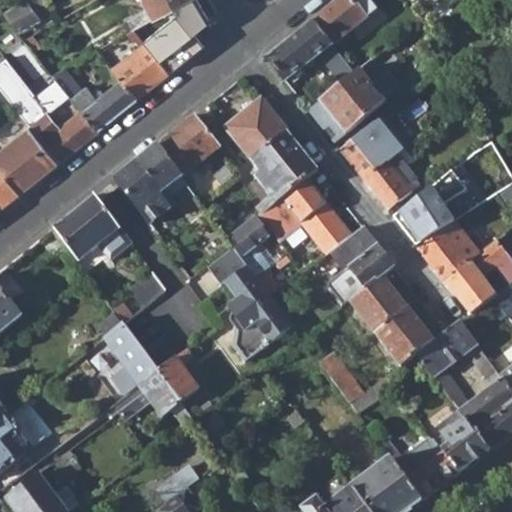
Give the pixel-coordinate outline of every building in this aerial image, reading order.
[(26,0),(1,15),(16,33),(39,20),(36,14),(48,7),(56,21),(91,0),(26,0)] [(197,0),(189,0),(175,8),(178,13),(144,41),(145,43),(168,72),(202,45),(208,20),(197,0)] [(146,0),(156,19),(175,8),(189,0),(146,0)] [(364,0),(339,0),(314,20),(333,44),(335,46),(374,13),(364,0)] [(285,83),(324,52),(333,44),(314,20),(266,59),(285,83)] [(168,72),(145,43),(113,69),(123,81),(137,97),(168,72)] [(356,72),(335,46),(333,44),(324,52),(347,80),(356,72)] [(0,91),(28,125),(58,160),(96,130),(80,111),(59,128),(46,113),(67,95),(54,79),(32,96),(3,60),(0,62),(0,91)] [(347,80),(320,101),(346,133),(386,101),(360,69),(356,72),(347,80)] [(67,95),(73,102),(85,93),(65,70),(52,77),(54,79),(67,95)] [(89,89),(85,93),(73,102),(80,111),(96,130),(137,97),(123,81),(99,101),(89,89)] [(227,128),(252,159),(287,130),(263,99),(227,128)] [(158,145),(182,177),(221,147),(195,115),(158,145)] [(383,117),(340,152),(364,182),(396,157),(408,147),(383,117)] [(58,160),(28,125),(0,147),(0,170),(18,192),(58,160)] [(257,209),(261,215),(308,181),(320,172),(287,130),(252,159),(279,193),(257,209)] [(511,181),(489,140),(470,155),(485,181),(474,190),(454,206),(455,208),(424,232),(434,244),(457,226),(511,182),(511,181)] [(182,177),(158,145),(138,160),(116,178),(119,182),(151,223),(179,202),(175,197),(170,191),(185,179),(182,177)] [(456,167),(474,190),(485,181),(470,155),(456,167)] [(364,182),(388,212),(413,194),(406,187),(415,180),(396,157),(364,182)] [(0,207),(18,192),(0,170),(0,207)] [(175,197),(189,186),(185,179),(170,191),(175,197)] [(352,236),(308,181),(261,215),(275,234),(280,241),(303,224),(327,255),(331,252),(352,236)] [(99,199),(95,195),(53,228),(79,263),(101,245),(113,260),(134,243),(99,199)] [(258,247),(275,234),(261,215),(255,220),(230,238),(233,242),(243,255),(248,261),(260,276),(273,266),(258,247)] [(443,281),(478,254),(457,226),(434,244),(421,254),(443,281)] [(335,278),(354,300),(385,277),(397,268),(364,227),(352,236),(331,252),(344,270),(335,278)] [(511,260),(495,240),(478,254),(443,281),(470,315),(495,297),(482,278),(496,268),(510,286),(511,284),(511,260)] [(223,270),(243,255),(233,242),(215,258),(223,270)] [(260,276),(248,261),(226,278),(238,292),(228,300),(243,319),(234,325),(233,341),(246,357),(294,321),(272,293),(260,276)] [(169,286),(155,268),(132,287),(146,305),(169,286)] [(352,301),(376,334),(410,309),(385,277),(354,300),(352,301)] [(294,321),(306,335),(318,326),(285,283),(272,293),(294,321)] [(511,319),(511,284),(510,286),(495,297),(511,319)] [(0,331),(20,316),(0,289),(0,331)] [(112,308),(123,323),(132,315),(122,302),(112,308)] [(418,354),(436,341),(410,309),(376,334),(401,366),(418,354)] [(418,354),(435,377),(445,370),(467,353),(478,344),(462,321),(436,341),(418,354)] [(105,337),(141,386),(159,372),(123,323),(105,337)] [(500,373),(478,344),(467,353),(493,385),(503,377),(500,373)] [(159,372),(182,403),(212,380),(189,349),(159,372)] [(326,371),(350,403),(363,394),(339,362),(326,371)] [(511,364),(500,373),(503,377),(511,389),(511,364)] [(435,377),(460,410),(470,402),(445,370),(435,377)] [(141,386),(163,417),(182,403),(159,372),(141,386)] [(363,394),(350,403),(357,412),(395,384),(388,375),(363,394)] [(511,434),(511,389),(503,377),(493,385),(470,402),(460,410),(465,416),(490,451),(511,434)] [(0,421),(0,473),(24,456),(29,443),(21,433),(24,431),(11,413),(6,416),(0,421)] [(442,448),(461,473),(490,451),(465,416),(444,432),(452,442),(442,448)] [(392,458),(394,462),(423,501),(461,473),(442,448),(429,430),(401,454),(388,437),(380,443),(392,458)] [(355,486),(373,511),(407,511),(423,501),(394,462),(392,458),(355,486)] [(192,484),(201,480),(195,467),(153,487),(164,511),(198,511),(204,509),(192,484)] [(7,497),(17,511),(68,511),(70,511),(65,505),(74,499),(66,488),(58,495),(40,473),(7,497)] [(373,511),(355,486),(324,509),(317,499),(304,508),(306,511),(373,511)]
